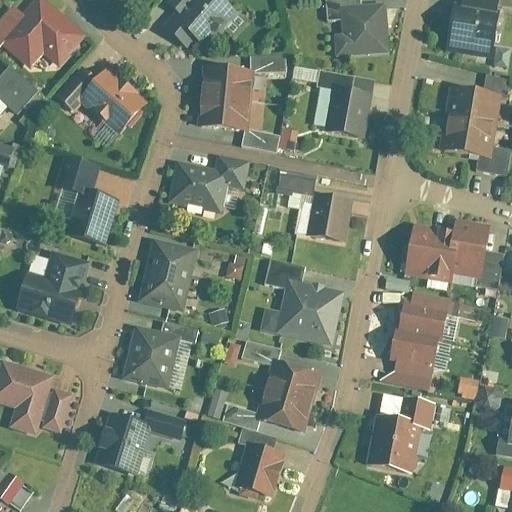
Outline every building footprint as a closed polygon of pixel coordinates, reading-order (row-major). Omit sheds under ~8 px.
[(89,35),(51,0),(43,0),(28,17),(4,43),(34,70),(49,54),(61,65),(89,35)] [(181,13),(169,26),(190,44),(197,37),(208,48),(241,12),(227,0),(172,0),(170,3),(181,13)] [(364,0),(327,0),(329,18),(344,17),(343,7),(365,6),(364,0)] [(502,14),(504,0),(465,0),(464,8),(502,14)] [(338,35),(340,57),(392,54),(389,5),(365,6),(343,7),(344,17),(345,35),(338,35)] [(17,7),(0,25),(0,42),(3,44),(4,43),(28,17),(17,7)] [(464,8),(457,7),(451,48),(496,55),(503,14),(502,14),(464,8)] [(253,69),(254,74),(289,73),(289,54),(253,55),(253,69)] [(253,69),(206,66),(202,125),(250,128),(254,74),(253,69)] [(22,111),(40,92),(13,67),(0,81),(0,90),(3,93),(22,111)] [(85,68),(60,95),(75,108),(84,98),(100,81),(85,68)] [(149,102),(112,68),(100,81),(84,98),(122,132),(149,102)] [(378,79),(323,69),(320,86),(336,89),(375,96),(378,79)] [(483,88),(505,96),(509,82),(487,75),(483,88)] [(502,95),(452,87),(443,148),(482,154),(493,156),(494,147),(502,95)] [(375,96),(336,89),(328,130),(367,137),(375,96)] [(281,135),(250,128),(246,146),(277,153),(281,135)] [(297,152),(300,132),(285,130),(282,149),(297,152)] [(15,147),(0,143),(0,166),(9,169),(15,147)] [(482,154),(479,171),(507,175),(510,149),(494,147),(493,156),(482,154)] [(224,211),(228,187),(246,190),(252,162),(222,157),(219,170),(182,163),(175,202),(224,211)] [(102,168),(70,158),(61,186),(85,193),(93,196),(102,168)] [(317,179),(284,173),(281,189),(314,196),(317,179)] [(93,196),(85,193),(72,234),(107,245),(120,204),(93,196)] [(355,201),(319,196),(312,237),(349,243),(355,201)] [(419,222),(409,271),(455,280),(457,273),(481,278),(486,251),(491,226),(459,220),(457,230),(419,222)] [(158,241),(144,301),(185,311),(200,251),(158,241)] [(503,282),(508,255),(486,251),(481,278),(503,282)] [(32,273),(21,308),(72,324),(92,263),(54,252),(46,278),(32,273)] [(229,278),(242,279),(244,259),(231,258),(229,278)] [(306,267),(273,259),(267,284),(291,290),(293,282),(302,284),(306,267)] [(302,284),(293,282),(291,290),(286,312),(282,335),(335,346),(346,292),(302,284)] [(417,292),(414,307),(447,313),(450,298),(417,292)] [(407,306),(402,332),(442,339),(447,313),(414,307),(407,306)] [(286,312),(269,309),(265,332),(282,335),(286,312)] [(511,316),(493,315),(492,338),(511,339),(511,316)] [(181,336),(139,327),(127,380),(169,389),(181,336)] [(442,339),(402,332),(396,362),(402,363),(437,370),(442,339)] [(202,350),(220,350),(220,333),(202,333),(202,350)] [(235,366),(240,345),(229,343),(225,364),(235,366)] [(280,352),(251,343),(247,358),(276,366),(278,360),(280,352)] [(55,376),(5,360),(0,377),(0,403),(19,409),(13,429),(37,436),(55,376)] [(323,373),(278,360),(276,366),(262,416),(265,417),(307,429),(323,373)] [(437,370),(402,363),(401,371),(384,384),(432,393),(437,370)] [(458,397),(476,398),(478,380),(460,378),(458,397)] [(220,420),(228,392),(214,389),(207,416),(220,420)] [(74,396),(55,390),(44,426),(63,432),(74,396)] [(388,395),(385,417),(381,416),(372,466),(415,473),(422,428),(432,430),(436,402),(388,395)] [(231,408),(227,422),(261,432),(265,417),(262,416),(231,408)] [(185,439),(190,421),(153,410),(149,424),(153,425),(152,429),(185,439)] [(149,424),(112,414),(98,463),(139,475),(152,429),(153,425),(149,424)] [(502,442),(499,454),(511,456),(511,443),(511,444),(502,442)] [(288,455),(251,444),(239,486),(276,496),(288,455)] [(511,471),(507,470),(502,493),(511,495),(511,471)] [(28,486),(14,476),(0,494),(0,496),(13,506),(28,486)] [(204,511),(190,502),(183,511),(204,511)]
